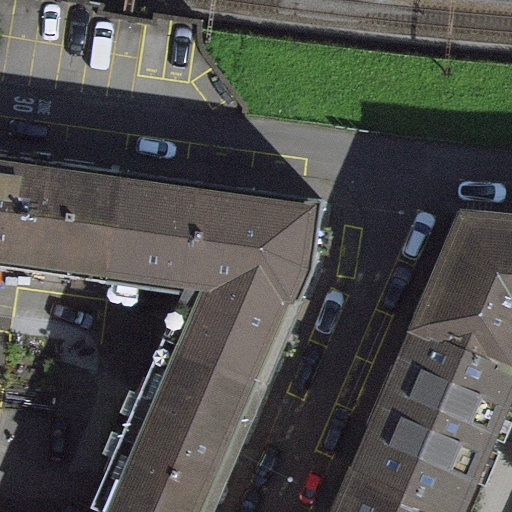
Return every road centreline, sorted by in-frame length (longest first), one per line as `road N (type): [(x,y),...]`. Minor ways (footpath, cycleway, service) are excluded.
road 1 (residential): [(0,103),(409,181)]
road 2 (residential): [(268,511),(409,181)]
